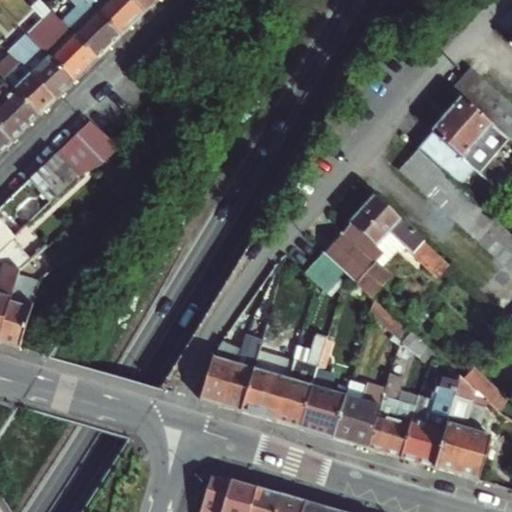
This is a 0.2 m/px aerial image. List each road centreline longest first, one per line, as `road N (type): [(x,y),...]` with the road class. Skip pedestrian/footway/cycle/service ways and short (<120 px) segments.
road 1 (trunk): [(347,0),(31,511)]
road 2 (trunk): [(58,511),(373,0)]
road 3 (residential): [(175,424),(227,305),(504,0)]
road 4 (secondary): [(458,511),(186,427)]
road 5 (residential): [(0,176),(180,0)]
road 6 (secondary): [(175,424),(37,380)]
